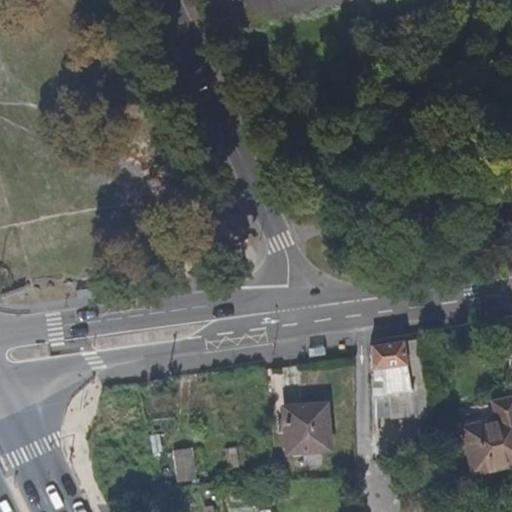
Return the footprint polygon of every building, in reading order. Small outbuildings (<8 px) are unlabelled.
[(238,0),(245,27),(362,0),(238,0)] [(170,281),(164,241),(140,244),(145,284),(170,281)] [(429,416),(418,340),(417,340),(417,337),(370,345),(371,370),(372,417),(398,418),(400,442),(418,440),(431,439),(429,416)] [(511,466),(511,396),(491,401),(495,418),(461,427),(472,476),(511,466)] [(331,451),(327,403),(282,407),(286,454),(331,451)] [(149,452),(143,412),(104,419),(110,458),(149,452)] [(161,450),(160,442),(154,443),(149,444),(150,452),(161,450)] [(197,480),(192,448),(173,451),(177,483),(197,480)] [(154,488),(152,471),(142,472),(145,489),(154,488)]
